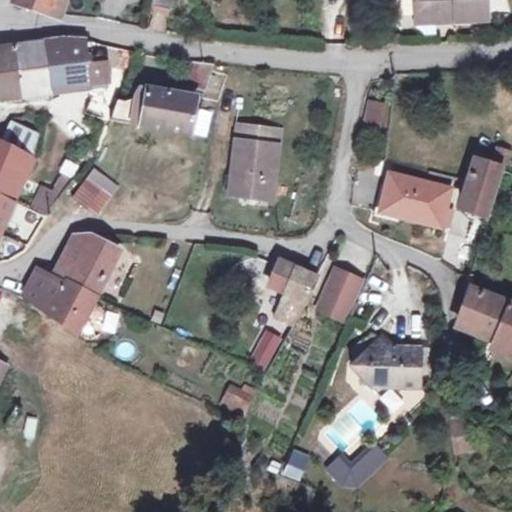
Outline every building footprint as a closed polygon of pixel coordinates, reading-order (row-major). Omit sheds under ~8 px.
[(64,0),(17,0),(15,10),(47,20),(53,2),(63,6),(64,0)] [(167,15),(170,0),(154,0),(151,10),(167,15)] [(411,0),(412,22),(450,20),(450,27),(483,26),(482,0),(411,0)] [(53,2),(47,20),(47,21),(58,24),(63,6),(53,2)] [(413,29),(450,27),(450,20),(412,22),(413,29)] [(63,93),(58,43),(53,42),(39,45),(42,95),(63,93)] [(79,45),(58,43),(63,93),(81,91),(94,90),(100,89),(98,63),(80,64),(79,45)] [(39,45),(15,48),(21,96),(42,95),(39,45)] [(0,51),(0,97),(21,96),(15,48),(0,51)] [(188,65),(180,88),(199,94),(208,67),(188,65)] [(118,91),(100,89),(94,90),(94,100),(93,107),(105,111),(111,113),(113,105),(118,91)] [(143,93),(141,114),(122,110),(123,107),(113,105),(111,113),(105,127),(183,140),(190,99),(143,93)] [(371,132),(378,107),(363,103),(357,129),(371,132)] [(105,111),(93,107),(85,120),(100,125),(105,111)] [(105,127),(111,113),(105,111),(100,125),(105,127)] [(8,127),(0,145),(0,147),(29,160),(38,139),(8,127)] [(233,128),(227,177),(226,189),(225,197),(248,200),(258,200),(268,202),(277,133),(233,128)] [(468,163),(498,174),(499,170),(504,171),(510,150),(495,145),(493,151),(478,148),(473,146),(468,163)] [(0,198),(10,203),(29,160),(0,147),(0,198)] [(468,163),(455,210),(485,218),(498,174),(468,163)] [(436,232),(437,230),(442,216),(448,198),(386,178),(375,213),(436,232)] [(63,206),(76,216),(89,200),(77,190),(63,206)] [(0,226),(10,203),(0,198),(0,226)] [(99,208),(89,200),(76,216),(84,223),(86,223),(99,208)] [(449,218),(442,216),(437,230),(445,233),(449,218)] [(121,263),(80,240),(74,240),(71,242),(70,243),(63,255),(74,260),(113,276),(121,263)] [(63,255),(57,265),(71,275),(74,260),(63,255)] [(82,280),(109,293),(113,276),(74,260),(71,275),(82,280)] [(71,275),(57,265),(54,282),(64,288),(71,275)] [(263,292),(280,301),(269,324),(287,332),(311,286),(273,268),(263,292)] [(99,309),(109,293),(82,280),(71,275),(64,288),(54,282),(36,272),(19,295),(77,339),(99,309)] [(355,291),(328,279),(314,311),(341,323),(355,291)] [(109,293),(99,309),(109,317),(108,321),(114,325),(119,323),(131,307),(109,293)] [(508,309),(471,293),(460,326),(495,342),(508,309)] [(511,311),(508,309),(495,342),(489,357),(511,366),(511,311)] [(341,323),(314,311),(310,320),(337,332),(341,323)] [(264,328),(249,360),(268,369),(283,337),(264,328)] [(383,343),(351,370),(370,391),(388,392),(420,395),(421,354),(392,351),(383,343)] [(233,381),(219,406),(243,419),(257,394),(233,381)] [(379,401),(388,392),(370,391),(379,401)] [(472,433),(454,428),(452,444),(470,451),(472,433)] [(373,444),(352,465),(339,453),(325,467),(352,494),(387,458),(373,444)] [(282,473),(299,478),(305,455),(289,450),(282,473)]
